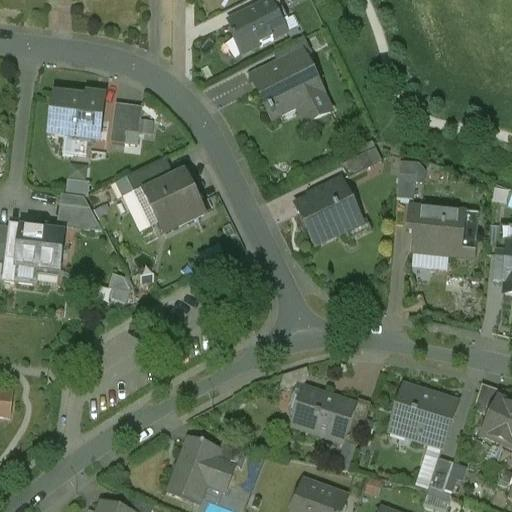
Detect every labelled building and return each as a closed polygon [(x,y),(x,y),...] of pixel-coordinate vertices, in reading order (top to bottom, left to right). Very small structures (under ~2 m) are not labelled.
[(281,6),(232,28),(247,63),(297,41),(281,6)] [(273,56),(279,67),(302,55),(304,59),(311,55),(304,40),(273,56)] [(279,67),(252,81),(272,121),(297,109),(307,127),(330,115),(318,90),(320,90),(304,59),(302,55),(279,67)] [(85,102),(54,99),(49,137),(100,143),(105,100),(86,98),(85,102)] [(128,146),(128,136),(141,136),(142,108),(113,108),(113,146),(128,146)] [(366,156),(341,168),(348,182),(373,169),(366,156)] [(170,184),(175,181),(165,161),(126,180),(134,195),(141,192),(167,179),(170,184)] [(167,179),(141,192),(162,236),(204,215),(186,176),(175,181),(170,184),(167,179)] [(416,178),(399,177),(396,201),(414,203),(416,178)] [(322,196),(295,209),(314,248),(348,231),(346,227),(359,221),(361,225),(362,224),(342,182),(320,193),(322,196)] [(63,198),(59,220),(75,222),(78,201),(63,198)] [(479,218),(411,211),(409,234),(415,235),(413,255),(474,261),(479,218)] [(8,230),(0,229),(0,253),(5,254),(8,230)] [(20,232),(8,230),(5,254),(4,262),(17,263),(20,232)] [(64,237),(20,232),(17,263),(16,270),(59,276),(64,237)] [(239,269),(226,276),(231,286),(244,280),(239,269)] [(307,371),(283,378),(280,390),(289,393),(294,390),(299,392),(302,393),(303,391),(308,375),(307,371)] [(457,406),(404,390),(390,434),(443,450),(457,406)] [(356,408),(303,391),(302,393),(306,394),(301,412),(295,428),(291,427),(291,428),(344,445),(356,408)] [(301,412),(306,394),(302,393),(299,392),(296,394),(292,406),(293,410),(301,412)] [(0,419),(13,421),(16,395),(0,393),(0,419)] [(358,402),(356,408),(344,445),(356,449),(370,405),(358,402)] [(511,409),(497,403),(481,439),(511,452),(511,409)] [(224,440),(219,453),(237,460),(234,469),(242,472),(250,450),(224,440)] [(219,453),(188,442),(168,494),(199,506),(206,489),(224,496),(226,492),(234,469),(237,460),(219,453)] [(453,466),(438,461),(428,492),(444,497),(453,466)] [(304,485),(293,511),(341,511),(346,501),(344,500),(344,502),(305,487),(305,486),(304,485)] [(127,501),(122,511),(152,511),(153,511),(127,501)]
